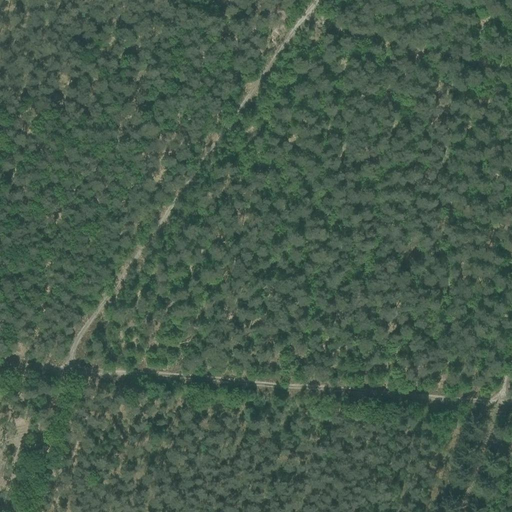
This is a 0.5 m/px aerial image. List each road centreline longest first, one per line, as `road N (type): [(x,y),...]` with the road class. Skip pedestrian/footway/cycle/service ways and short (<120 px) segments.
road 1 (track): [(67,369),(509,403)]
road 2 (track): [(67,369),(84,328),(293,18)]
road 3 (track): [(293,18),(511,73)]
road 4 (track): [(19,511),(67,369)]
